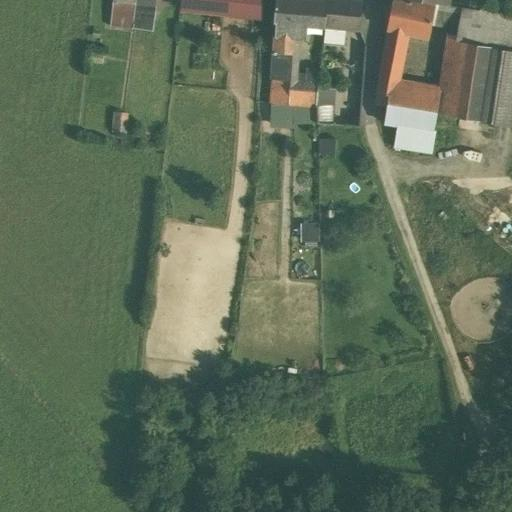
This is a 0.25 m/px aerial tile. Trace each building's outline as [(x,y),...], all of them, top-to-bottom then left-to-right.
[(112,0),(113,1),(181,9),(181,0),(112,0)] [(181,0),(181,9),(260,18),(260,0),(181,0)] [(274,36),(293,37),(305,38),(306,20),(325,21),(326,0),(275,0),(274,21),(275,21),(274,36)] [(362,1),(354,0),(326,0),(325,21),(324,26),(359,29),(362,1)] [(434,7),(400,0),(393,0),(388,28),(406,32),(428,36),(431,22),(434,7)] [(447,3),(434,2),(434,7),(431,22),(444,25),(448,6),(446,6),(447,3)] [(461,8),(448,6),(444,25),(457,27),(461,8)] [(479,11),(461,8),(457,27),(456,36),(462,37),(461,41),(473,43),(479,11)] [(511,49),(511,14),(480,10),(479,11),(473,43),(493,46),(492,49),(511,51),(511,49)] [(406,32),(388,28),(385,47),(402,50),(406,32)] [(293,37),(274,36),(270,103),(289,104),(290,80),(293,37)] [(473,43),(461,41),(453,93),(453,94),(450,115),(481,121),(492,49),(493,46),(473,43)] [(385,47),(380,75),(376,103),(386,104),(384,123),(397,126),(394,146),(432,152),(435,131),(433,131),(436,113),(439,91),(396,83),(402,50),(385,47)] [(511,52),(492,49),(481,121),(511,125),(511,52)] [(319,71),(309,69),(305,72),(304,81),(303,91),(317,93),(318,89),(319,71)] [(304,81),(290,80),(289,104),(301,105),(303,91),(304,81)] [(317,93),(316,106),(317,123),(332,124),(334,90),(318,89),(317,93)] [(317,93),(303,91),(301,105),(316,106),(317,93)] [(453,94),(439,91),(436,113),(450,115),(453,94)] [(316,106),(301,105),(289,104),(270,103),(269,127),(291,129),(292,124),(317,123),(316,106)] [(126,113),(116,112),(115,124),(115,132),(123,133),(124,125),(125,125),(126,113)] [(302,239),(319,239),(320,222),(302,222),(302,239)]
